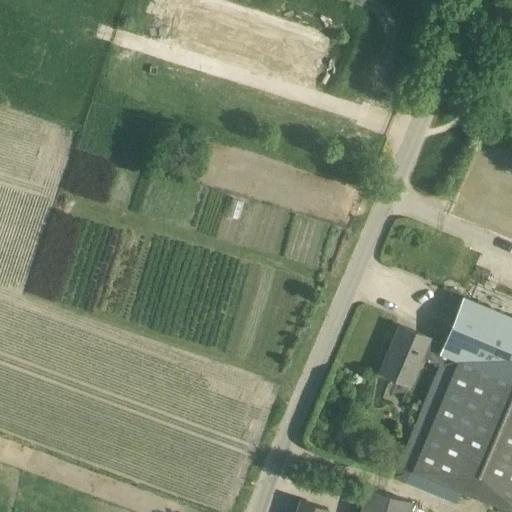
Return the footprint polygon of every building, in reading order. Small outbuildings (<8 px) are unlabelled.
[(511,511),(511,315),(462,295),(441,345),(438,352),(456,360),(411,470),(511,511)] [(409,383),(420,358),(428,339),(429,337),(399,324),(379,371),(409,383)] [(441,345),(428,339),(420,358),(443,367),(456,360),(438,352),(441,345)] [(365,488),(358,511),(408,511),(412,501),(365,488)] [(327,511),(329,507),(298,497),(293,511),(327,511)]
